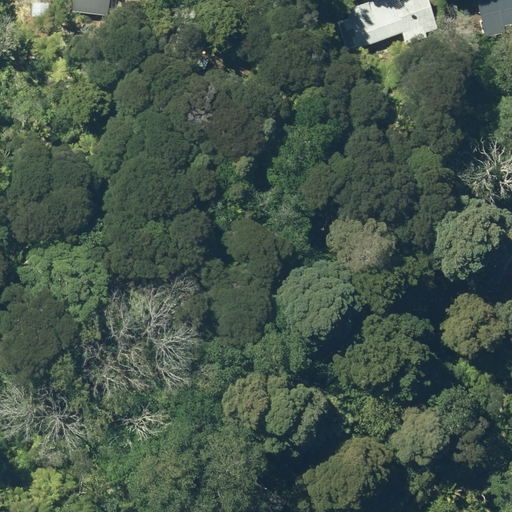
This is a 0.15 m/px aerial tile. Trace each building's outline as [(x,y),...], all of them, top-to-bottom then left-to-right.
[(68,0),(68,17),(106,18),(106,0),(68,0)] [(378,0),(342,13),(355,50),(400,35),(403,45),(435,35),(422,0),(407,0),(390,6),(388,0),(378,0)] [(511,0),(470,0),(483,39),(503,33),(501,28),(511,24),(511,0)] [(485,289),(510,299),(511,294),(511,260),(500,256),(485,289)] [(191,506),(200,511),(272,511),(276,505),(213,468),(191,506)]
